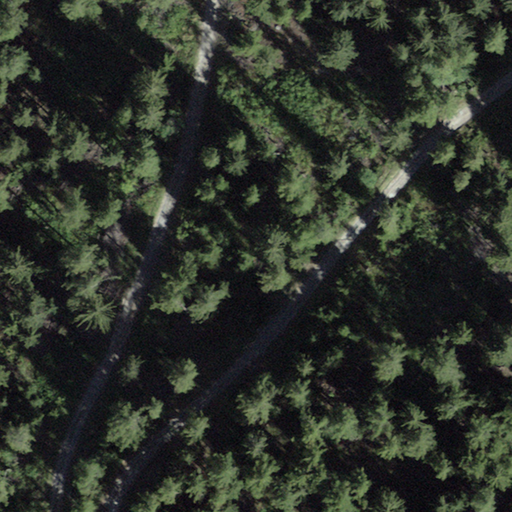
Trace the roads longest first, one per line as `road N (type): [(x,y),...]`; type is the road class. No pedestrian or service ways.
road 1 (track): [(114,511),(128,482),(238,373),(393,178),(511,75)]
road 2 (track): [(210,0),(188,129),(53,511)]
